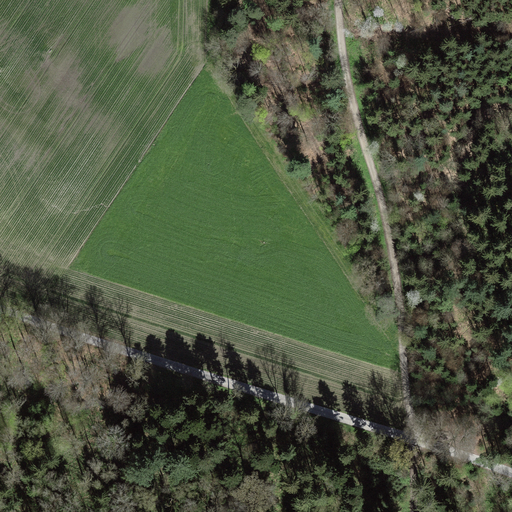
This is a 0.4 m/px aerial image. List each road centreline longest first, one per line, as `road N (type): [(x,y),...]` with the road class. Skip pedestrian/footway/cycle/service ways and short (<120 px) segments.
road 1 (unclassified): [(0,307),(511,473)]
road 2 (track): [(339,0),(346,77),(388,233),(413,440)]
